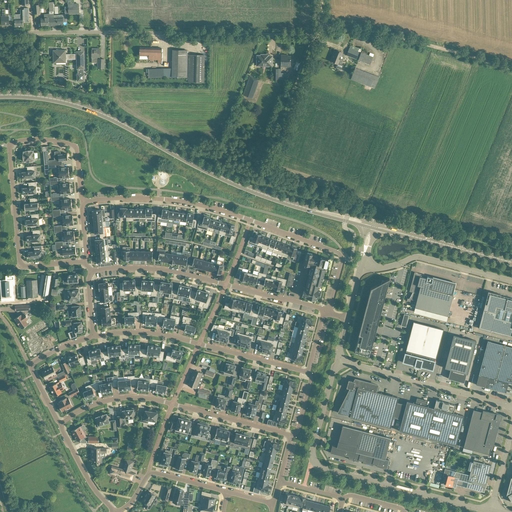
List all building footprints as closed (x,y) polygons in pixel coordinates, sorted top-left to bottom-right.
[(79,4),(68,5),(68,14),(79,13),(79,4)] [(9,25),(9,20),(9,15),(12,15),(11,10),(8,10),(6,10),(6,9),(2,9),(2,17),(1,17),(2,25),(9,25)] [(15,19),(15,22),(15,27),(23,26),(23,21),(26,21),(26,9),(21,10),(21,15),(15,15),(15,19)] [(54,17),(54,15),(54,14),(54,13),(44,14),(44,18),(41,18),(41,26),(49,26),(49,18),(54,17)] [(66,17),(58,17),(58,15),(54,15),(54,17),(49,18),(49,26),(50,26),(64,25),(63,21),(66,21),(66,17)] [(98,63),(98,68),(104,68),(105,59),(99,59),(99,58),(100,58),(100,49),(92,48),(92,58),(92,63),(98,63)] [(161,63),(162,53),(162,48),(140,48),(139,56),(149,56),(149,59),(150,60),(150,61),(154,61),(154,60),(158,60),(158,63),(161,63)] [(373,57),(360,52),(349,48),(347,55),(351,57),(370,64),(371,62),(373,57)] [(61,50),(62,50),(56,49),(56,53),(54,53),(54,58),(54,62),(66,62),(66,60),(69,60),(69,59),(77,59),(77,68),(78,68),(78,73),(77,73),(77,80),(84,80),(84,73),(84,68),(84,59),(84,54),(65,54),(65,52),(65,50),(61,50)] [(187,54),(188,50),(173,50),(172,55),(172,68),(172,77),(188,77),(188,80),(188,82),(204,83),(204,60),(204,55),(187,54)] [(341,65),(344,56),(344,54),(342,53),(334,50),(336,50),(333,58),(332,57),(330,61),(332,61),(331,62),(333,62),(338,64),(341,65)] [(264,55),(262,55),(261,55),(261,56),(257,56),(257,57),(256,61),(257,61),(257,64),(257,66),(266,66),(272,66),(272,56),(268,56),(268,55),(264,55)] [(281,66),(290,66),(291,56),(285,56),(285,55),(281,55),(281,66)] [(380,76),(355,67),(351,79),(375,88),(380,76)] [(149,77),(165,77),(165,69),(149,69),(149,77)] [(253,98),(259,79),(250,76),(243,95),(253,98)] [(26,162),(32,162),(32,161),(34,161),(34,159),(35,159),(35,153),(34,153),(33,151),(31,151),(31,150),(25,150),(25,151),(23,151),(24,153),(23,154),(23,160),(24,159),(24,161),(26,161),(26,162)] [(54,160),(48,160),(49,165),(56,165),(63,165),(62,161),(68,160),(67,154),(60,154),(60,151),(55,152),(55,155),(54,155),(54,160)] [(22,172),(22,178),(27,178),(27,179),(32,179),(32,178),(35,177),(34,166),(26,167),(27,167),(28,171),(22,172)] [(60,189),(70,188),(70,183),(62,183),(62,181),(58,181),(50,182),(50,185),(58,185),(58,189),(60,189)] [(23,188),(24,194),(28,194),(28,195),(33,195),(33,194),(37,193),(36,182),(27,183),(29,183),(29,187),(23,188)] [(70,188),(60,189),(60,193),(57,194),(56,193),(53,193),(53,194),(51,194),(51,198),(63,197),(63,194),(71,193),(70,188)] [(59,205),(72,204),(71,199),(64,199),(63,197),(51,198),(52,201),(59,201),(59,205)] [(25,204),(25,210),(30,210),(30,211),(34,211),(34,210),(38,209),(37,198),(28,199),(30,199),(30,203),(25,204)] [(65,210),(72,209),(72,204),(59,205),(60,209),(60,213),(65,213),(65,210)] [(121,217),(126,217),(127,208),(120,208),(120,210),(117,210),(117,214),(117,221),(120,221),(121,217)] [(155,229),(155,222),(156,214),(152,214),(152,208),(145,208),(145,209),(145,221),(151,221),(151,228),(155,229)] [(161,222),(167,223),(169,211),(169,210),(162,209),(162,215),(158,214),(157,222),(161,222)] [(180,221),(180,224),(186,225),(186,222),(188,213),(187,213),(187,214),(184,213),(185,212),(182,212),(182,213),(181,213),(180,221)] [(190,225),(192,226),(192,227),(195,227),(196,220),(193,219),(194,214),(188,213),(186,222),(190,222),(190,225)] [(26,220),(26,226),(31,226),(31,227),(36,227),(36,225),(40,225),(39,214),(30,214),(30,215),(31,215),(32,219),(26,220)] [(198,220),(197,228),(201,229),(201,228),(207,230),(210,219),(211,218),(204,216),(202,221),(198,220)] [(210,219),(207,230),(213,232),(214,228),(216,221),(216,220),(213,219),(213,220),(210,219)] [(63,221),(61,221),(62,225),(62,229),(66,229),(65,226),(74,225),(73,220),(63,221)] [(222,222),(222,221),(219,221),(216,221),(214,228),(213,232),(219,234),(220,230),(222,222)] [(222,222),(220,230),(219,234),(225,236),(229,223),(228,223),(228,224),(225,223),(226,222),(223,222),(222,222)] [(225,235),(225,236),(227,236),(231,237),(229,243),(233,244),(235,236),(232,235),(232,233),(233,230),(234,230),(235,227),(234,227),(235,225),(229,223),(226,232),(225,235)] [(100,236),(107,236),(106,227),(94,228),(94,231),(94,233),(95,233),(95,234),(100,233),(100,236)] [(27,236),(28,242),(32,242),(33,243),(37,243),(37,241),(41,241),(40,230),(31,230),(31,231),(33,231),(33,235),(27,236)] [(250,237),(248,243),(257,246),(261,235),(255,233),(254,238),(250,237)] [(261,235),(257,246),(262,248),(266,237),(261,235)] [(107,236),(100,236),(100,239),(95,240),(95,241),(95,243),(96,243),(96,246),(108,245),(107,236)] [(271,239),(266,237),(262,248),(267,250),(271,239)] [(272,252),(276,241),(271,239),(267,250),(272,252)] [(276,241),(277,241),(276,241),(272,252),(277,254),(281,243),(276,241)] [(283,256),(287,245),(281,243),(277,254),(283,256)] [(69,244),(63,245),(56,245),(56,250),(56,251),(63,250),(63,255),(64,255),(64,257),(69,256),(69,255),(76,254),(75,247),(70,248),(69,244)] [(291,246),(287,245),(283,256),(287,257),(287,258),(292,246),(291,246)] [(41,246),(33,246),(33,247),(34,247),(34,251),(29,252),(29,258),(34,258),(34,259),(39,259),(39,257),(42,257),(41,246)] [(287,257),(287,259),(292,261),(293,260),(297,261),(299,255),(295,254),(297,248),(292,246),(287,258),(287,257)] [(130,260),(130,251),(130,247),(123,247),(123,251),(121,251),(121,255),(123,255),(123,260),(130,260)] [(158,261),(164,261),(165,253),(165,250),(157,249),(157,256),(159,257),(158,261)] [(182,256),(181,264),(187,265),(187,261),(189,261),(190,254),(182,252),(182,256)] [(308,252),(308,253),(306,252),(306,254),(301,253),(298,263),(298,262),(303,264),(310,266),(311,266),(310,269),(310,270),(310,271),(309,272),(310,272),(309,273),(309,274),(308,278),(308,277),(308,278),(308,280),(307,279),(307,280),(308,280),(307,281),(307,282),(307,283),(306,283),(306,284),(307,284),(306,285),(306,286),(305,289),(304,288),(303,289),(303,291),(302,296),(308,297),(307,298),(309,299),(309,300),(313,301),(313,300),(315,300),(316,297),(319,297),(319,296),(320,296),(321,292),(321,290),(318,289),(319,285),(321,286),(326,269),(324,268),(324,266),(327,267),(329,259),(321,256),(320,258),(317,257),(318,256),(313,255),(314,254),(312,254),(308,252)] [(111,262),(109,262),(109,256),(96,257),(97,263),(100,263),(101,267),(112,265),(111,265),(111,262)] [(217,259),(216,264),(214,272),(221,274),(222,270),(223,270),(225,266),(223,265),(224,261),(217,259)] [(237,273),(241,274),(239,280),(245,281),(247,272),(242,271),(243,268),(242,268),(239,267),(237,273)] [(261,279),(263,273),(259,272),(258,275),(253,274),(251,282),(256,284),(257,279),(261,279)] [(421,275),(414,272),(409,291),(413,292),(409,298),(408,298),(407,301),(416,303),(415,307),(448,316),(453,295),(453,294),(453,291),(454,291),(455,287),(455,285),(452,285),(452,282),(432,277),(427,276),(427,278),(421,277),(421,275)] [(68,275),(68,283),(78,282),(78,279),(79,279),(79,275),(78,275),(78,274),(77,274),(77,273),(74,274),(68,275)] [(266,277),(267,274),(263,273),(261,279),(265,280),(263,286),(269,287),(271,279),(266,277)] [(295,274),(290,273),(286,286),(292,287),(295,274)] [(42,274),(39,294),(48,296),(51,276),(42,274)] [(8,281),(2,281),(3,288),(4,290),(4,299),(4,300),(15,300),(15,294),(12,294),(12,285),(15,283),(14,275),(8,275),(8,281)] [(285,286),(287,279),(277,277),(276,280),(274,288),(274,289),(280,290),(281,285),(285,286)] [(375,334),(377,325),(390,278),(383,282),(377,285),(371,288),(354,352),(369,356),(375,335),(375,334)] [(129,280),(129,290),(133,290),(133,295),(138,295),(138,294),(138,293),(139,286),(135,286),(135,280),(135,279),(132,279),(132,280),(129,280)] [(37,280),(27,280),(27,285),(28,298),(38,297),(37,280)] [(120,294),(120,295),(125,295),(125,290),(129,290),(129,280),(123,280),(123,283),(120,283),(120,288),(120,292),(120,294)] [(145,281),(145,280),(143,280),(142,280),(142,286),(139,286),(138,293),(141,293),(141,294),(147,294),(147,291),(148,281),(145,281)] [(108,290),(113,289),(112,282),(108,283),(108,281),(103,281),(103,283),(99,284),(99,291),(100,291),(108,290)] [(148,281),(147,291),(152,291),(151,296),(156,296),(157,284),(154,284),(154,281),(148,281)] [(157,284),(156,296),(160,297),(161,292),(165,293),(167,283),(161,282),(160,284),(157,284)] [(167,283),(165,293),(169,293),(169,298),(173,299),(175,290),(172,289),(173,284),(172,283),(170,282),(170,283),(167,283)] [(182,285),(180,284),(180,285),(179,285),(178,291),(175,290),(173,299),(182,301),(183,296),(185,286),(182,285)] [(185,286),(183,296),(187,297),(186,301),(191,302),(194,291),(191,290),(191,287),(185,286)] [(79,289),(77,290),(77,287),(64,288),(64,291),(65,301),(69,300),(72,300),(72,302),(77,302),(77,300),(80,299),(79,296),(80,296),(80,295),(79,295),(79,294),(79,293),(79,289)] [(197,292),(194,291),(191,302),(195,304),(196,299),(200,301),(203,291),(198,289),(197,292)] [(206,292),(203,291),(200,301),(204,302),(203,306),(204,307),(208,308),(212,297),(209,296),(209,293),(208,293),(209,292),(206,291),(206,292)] [(478,328),(511,336),(511,299),(500,296),(501,294),(488,291),(478,328)] [(226,302),(224,308),(228,310),(233,311),(234,307),(236,299),(231,298),(229,303),(226,302)] [(237,300),(237,299),(236,299),(234,307),(233,311),(239,312),(239,309),(242,301),(237,300)] [(251,309),(253,304),(247,302),(244,314),(253,316),(255,310),(251,309)] [(255,310),(253,316),(262,319),(265,307),(260,305),(258,311),(255,310)] [(81,309),(80,306),(72,306),(67,307),(68,309),(68,313),(68,318),(73,317),(73,316),(76,316),(76,317),(80,317),(80,316),(81,316),(81,312),(81,311),(81,310),(81,309)] [(266,307),(265,307),(262,319),(268,320),(268,317),(271,309),(266,307)] [(276,310),(274,318),(279,320),(278,323),(282,324),(284,318),(280,317),(282,311),(276,310)] [(128,317),(125,317),(125,325),(126,325),(129,325),(129,324),(135,324),(135,320),(139,320),(139,312),(128,313),(128,317)] [(145,325),(151,325),(152,316),(152,313),(143,312),(142,317),(142,320),(146,321),(145,325)] [(26,315),(25,314),(25,313),(24,314),(23,314),(22,315),(21,314),(15,319),(22,329),(28,324),(26,320),(28,319),(26,315)] [(157,321),(160,322),(161,313),(155,313),(155,316),(152,316),(151,325),(151,326),(154,326),(154,325),(157,326),(157,321)] [(162,326),(168,328),(170,319),(165,318),(165,315),(161,314),(161,313),(160,322),(163,322),(162,326)] [(180,317),(174,316),(171,315),(170,319),(168,328),(169,328),(171,329),(171,328),(174,329),(175,325),(178,325),(180,317)] [(190,325),(191,318),(183,316),(182,319),(183,319),(181,326),(185,327),(184,331),(194,334),(194,332),(195,332),(196,329),(195,329),(196,327),(190,325)] [(115,317),(111,318),(102,319),(102,326),(107,325),(107,327),(112,327),(112,325),(116,324),(115,317)] [(306,318),(301,317),(299,323),(309,325),(311,326),(312,320),(309,319),(309,318),(306,318)] [(72,320),(64,320),(64,321),(64,325),(64,326),(72,325),(73,331),(68,333),(70,338),(77,336),(76,332),(79,332),(79,333),(81,333),(81,332),(83,332),(82,328),(82,325),(82,322),(74,322),(74,323),(72,323),(72,320)] [(43,321),(31,328),(35,334),(47,326),(43,321)] [(436,358),(443,329),(413,321),(406,350),(407,350),(407,354),(405,353),(403,362),(415,365),(414,366),(420,368),(421,367),(433,370),(435,361),(434,361),(434,357),(436,358)] [(220,341),(221,341),(223,331),(224,329),(224,328),(218,326),(214,324),(211,330),(216,332),(215,339),(215,340),(219,342),(220,341)] [(232,336),(234,330),(230,329),(230,330),(230,331),(224,329),(223,331),(221,341),(227,342),(229,335),(232,336)] [(239,333),(240,331),(236,330),(234,336),(238,337),(236,345),(242,346),(245,336),(245,335),(239,333)] [(33,340),(27,343),(29,347),(30,350),(31,350),(33,354),(36,353),(37,354),(41,352),(41,350),(38,344),(42,342),(39,337),(38,337),(36,334),(32,337),(33,340)] [(254,342),(256,335),(252,334),(252,336),(245,335),(245,336),(242,346),(249,348),(251,341),(254,342)] [(466,374),(467,374),(476,340),(453,335),(445,368),(450,369),(448,378),(464,382),(466,374)] [(261,339),(262,337),(258,336),(256,342),(260,343),(258,350),(264,352),(267,342),(267,340),(261,339)] [(274,340),(273,341),(267,339),(267,340),(267,342),(264,352),(270,354),(272,346),(276,347),(278,341),(274,340)] [(479,375),(476,385),(486,387),(487,387),(489,388),(490,388),(492,389),(493,389),(493,388),(493,387),(496,388),(500,388),(499,390),(499,391),(499,390),(502,391),(502,392),(503,391),(505,392),(506,392),(506,391),(506,389),(507,389),(507,388),(507,385),(508,386),(508,384),(508,383),(511,383),(511,346),(504,345),(488,341),(479,375)] [(134,345),(134,344),(131,344),(131,345),(128,345),(128,349),(125,349),(125,356),(125,357),(134,357),(134,354),(134,345)] [(115,346),(114,346),(115,356),(119,355),(119,359),(125,358),(125,356),(125,349),(121,349),(121,345),(118,345),(115,345),(115,346)] [(140,345),(134,345),(134,354),(140,354),(140,356),(143,356),(144,349),(140,349),(140,345)] [(147,349),(144,349),(143,356),(147,357),(147,355),(153,356),(154,346),(154,345),(151,345),(151,346),(148,345),(147,349)] [(155,346),(154,346),(153,356),(157,356),(156,360),(163,361),(164,352),(160,351),(161,347),(158,347),(158,346),(155,345),(155,346)] [(108,351),(104,351),(106,359),(109,358),(109,356),(115,356),(114,346),(108,347),(108,351)] [(106,360),(106,359),(104,351),(101,352),(100,348),(97,349),(97,348),(95,349),(94,350),(96,358),(100,358),(100,361),(106,360)] [(175,362),(176,358),(180,359),(181,356),(182,356),(183,353),(182,352),(182,351),(179,350),(178,351),(173,349),(172,353),(167,352),(166,359),(175,362)] [(96,358),(94,350),(89,351),(90,355),(86,356),(88,363),(91,362),(91,364),(98,363),(97,359),(96,358)] [(303,355),(301,355),(291,352),(290,358),(295,360),(298,361),(298,360),(301,361),(303,355)] [(86,364),(83,357),(79,358),(77,354),(71,357),(71,356),(68,357),(69,358),(68,358),(71,365),(80,362),(81,365),(86,364)] [(62,364),(66,374),(70,372),(66,362),(62,364)] [(233,374),(236,365),(227,363),(224,371),(229,373),(228,376),(231,377),(229,384),(234,386),(236,377),(233,376),(233,374)] [(65,370),(57,375),(53,366),(42,372),(46,379),(48,378),(48,380),(57,376),(58,378),(65,375),(66,374),(65,370)] [(248,380),(251,369),(242,367),(240,375),(243,376),(243,379),(246,380),(245,381),(246,381),(244,388),(249,390),(251,381),(248,380)] [(213,377),(214,373),(215,370),(210,368),(209,371),(207,370),(205,374),(213,377)] [(194,370),(191,377),(202,382),(199,381),(202,373),(194,370)] [(265,390),(268,377),(268,376),(266,375),(266,373),(257,371),(256,375),(256,374),(255,378),(256,378),(255,379),(263,381),(261,389),(264,390),(265,390)] [(105,383),(107,392),(113,391),(112,387),(115,386),(114,379),(113,376),(107,377),(108,383),(105,383)] [(124,390),(125,390),(124,380),(118,380),(118,376),(113,376),(114,379),(115,386),(118,386),(119,390),(121,390),(121,391),(124,391),(124,390)] [(128,380),(124,380),(125,390),(126,390),(129,390),(129,389),(132,389),(131,385),(134,385),(134,377),(134,376),(128,376),(128,380)] [(138,377),(134,377),(134,385),(138,385),(137,389),(140,389),(140,390),(142,390),(143,390),(144,381),(144,378),(138,377)] [(158,381),(158,378),(155,377),(155,379),(153,379),(152,387),(156,387),(155,391),(161,393),(165,394),(165,393),(167,387),(167,386),(163,385),(157,384),(158,381)] [(202,382),(191,377),(188,385),(196,388),(197,385),(200,386),(202,382)] [(144,381),(143,390),(149,390),(149,386),(152,387),(153,379),(144,378),(144,381)] [(94,380),(95,383),(97,390),(101,389),(101,393),(104,393),(104,394),(107,393),(107,392),(105,383),(105,380),(99,381),(99,379),(94,380)] [(284,379),(283,385),(293,388),(294,388),(296,382),(293,381),(290,380),(290,381),(284,379)] [(355,379),(354,381),(349,380),(346,388),(350,389),(342,405),(340,404),(338,412),(350,416),(350,417),(390,428),(393,417),(397,402),(398,397),(376,391),(378,385),(355,379)] [(59,382),(49,387),(54,396),(62,393),(61,391),(64,389),(61,383),(60,384),(59,382)] [(83,392),(86,399),(87,399),(87,400),(90,399),(89,398),(95,395),(94,391),(97,390),(95,383),(85,387),(87,390),(83,392)] [(217,397),(216,402),(215,402),(215,405),(215,406),(224,409),(227,400),(227,397),(231,398),(233,389),(228,387),(227,387),(225,396),(222,395),(222,398),(217,397)] [(80,392),(77,388),(68,393),(71,397),(80,392)] [(207,391),(199,389),(199,388),(199,389),(198,392),(198,393),(197,397),(199,397),(198,397),(206,400),(208,400),(209,397),(207,396),(207,395),(209,395),(210,391),(207,391)] [(71,402),(69,398),(67,399),(66,398),(59,401),(60,403),(58,404),(62,411),(66,409),(67,410),(70,408),(69,407),(71,407),(73,406),(71,402)] [(239,398),(237,402),(233,401),(231,411),(239,413),(240,407),(244,408),(246,400),(239,398)] [(443,402),(436,400),(434,408),(426,406),(427,400),(417,398),(416,403),(407,401),(406,405),(402,420),(399,431),(456,445),(463,415),(453,413),(455,405),(448,403),(448,404),(443,403),(443,402)] [(262,402),(258,401),(256,400),(255,404),(249,403),(247,410),(246,410),(245,414),(246,414),(248,415),(252,416),(254,417),(255,413),(256,413),(256,411),(259,412),(261,407),(262,402)] [(402,420),(406,405),(397,402),(393,417),(402,420)] [(125,422),(125,418),(128,418),(128,419),(133,419),(133,418),(134,417),(134,415),(135,415),(135,412),(134,412),(134,409),(130,410),(130,409),(126,410),(127,410),(122,410),(123,416),(122,416),(117,416),(118,427),(126,427),(125,422)] [(484,412),(473,409),(463,448),(489,454),(491,446),(492,447),(496,433),(499,419),(500,420),(501,417),(500,417),(499,415),(499,414),(497,414),(497,415),(484,411),(484,412)] [(145,419),(156,421),(157,417),(158,417),(158,414),(157,414),(157,412),(153,412),(153,411),(149,411),(145,410),(145,414),(140,413),(138,421),(144,422),(145,419)] [(97,422),(99,426),(104,424),(106,428),(110,427),(110,426),(111,426),(112,431),(116,430),(115,420),(111,421),(111,422),(110,422),(107,414),(103,415),(103,414),(99,415),(100,416),(96,417),(96,418),(95,418),(96,422),(97,422)] [(271,421),(270,425),(275,426),(276,426),(277,422),(279,422),(279,423),(282,423),(285,424),(286,418),(285,417),(275,415),(274,415),(273,420),(272,421),(271,421)] [(176,429),(182,431),(185,418),(181,417),(181,418),(179,418),(177,423),(175,422),(171,421),(168,429),(172,431),(173,428),(176,429)] [(189,419),(185,418),(182,431),(188,432),(187,433),(191,434),(193,425),(190,424),(191,421),(189,420),(189,419)] [(200,439),(204,423),(200,422),(200,423),(198,423),(197,426),(194,425),(192,435),(195,435),(195,434),(201,436),(200,439)] [(209,425),(204,423),(200,439),(201,436),(207,437),(206,439),(210,440),(213,430),(210,429),(210,426),(209,425)] [(391,438),(343,425),(338,441),(337,446),(332,445),(330,453),(344,456),(345,455),(349,456),(348,459),(358,461),(359,460),(363,461),(363,463),(372,465),(373,464),(377,465),(377,466),(387,469),(389,460),(385,459),(391,438)] [(81,443),(99,443),(99,437),(88,437),(86,437),(86,436),(81,426),(72,431),(77,441),(79,440),(81,443)] [(215,440),(220,441),(224,428),(220,427),(220,428),(217,428),(217,430),(214,429),(211,440),(214,441),(215,440)] [(226,444),(229,445),(232,437),(233,434),(229,433),(230,431),(228,430),(224,428),(220,441),(226,443),(226,444)] [(233,444),(240,446),(243,434),(236,433),(235,437),(232,437),(229,445),(233,446),(233,444)] [(243,434),(240,446),(246,448),(246,449),(249,450),(252,439),(249,438),(250,436),(247,435),(244,434),(243,435),(243,434)] [(268,438),(267,442),(268,442),(267,447),(276,450),(278,450),(280,444),(276,444),(276,443),(274,442),(274,443),(272,442),(273,439),(268,438)] [(102,462),(102,457),(102,456),(100,456),(100,453),(107,453),(106,448),(100,448),(91,448),(92,461),(97,461),(97,462),(102,462)] [(163,456),(162,456),(161,459),(162,460),(161,464),(163,464),(163,465),(166,466),(167,465),(168,466),(169,461),(171,461),(172,457),(175,458),(177,449),(174,449),(173,453),(170,452),(170,451),(166,450),(165,452),(164,452),(163,456)] [(183,469),(184,463),(188,464),(190,454),(185,453),(183,454),(182,457),(178,456),(177,460),(176,459),(175,463),(176,464),(175,467),(177,468),(177,469),(181,470),(181,469),(183,469)] [(189,471),(196,473),(199,462),(199,461),(203,462),(205,454),(200,453),(200,456),(198,455),(197,459),(196,459),(195,461),(192,460),(192,461),(191,461),(190,465),(191,465),(189,471)] [(134,461),(129,459),(126,459),(123,469),(112,466),(109,474),(116,476),(116,475),(126,478),(125,479),(134,482),(136,473),(130,471),(131,468),(132,469),(134,461)] [(202,475),(209,476),(211,469),(215,470),(217,461),(214,460),(212,459),(212,461),(211,464),(205,463),(202,475)] [(473,461),(470,460),(468,468),(471,469),(470,475),(468,482),(466,487),(466,488),(484,492),(486,485),(491,465),(473,461)] [(225,467),(217,465),(216,468),(218,469),(216,477),(217,477),(216,478),(222,480),(222,479),(224,479),(225,477),(227,477),(230,464),(228,463),(227,465),(225,465),(225,467)] [(232,483),(235,484),(236,483),(238,478),(242,479),(245,467),(240,466),(239,472),(232,470),(231,474),(230,477),(231,478),(229,482),(232,482),(232,483)] [(455,487),(456,485),(457,480),(468,482),(470,475),(455,471),(454,477),(448,475),(449,470),(445,469),(443,476),(448,477),(447,480),(446,485),(455,487)] [(254,487),(253,492),(259,493),(260,489),(261,489),(261,490),(263,490),(267,491),(269,485),(267,485),(257,482),(256,488),(254,487)] [(181,488),(177,488),(176,488),(175,492),(174,494),(175,494),(173,502),(173,501),(174,500),(184,503),(184,507),(188,508),(187,511),(189,501),(189,499),(185,497),(184,498),(182,497),(183,492),(184,490),(180,489),(181,488)] [(149,490),(142,501),(145,503),(143,506),(144,507),(145,508),(145,507),(144,506),(144,507),(144,506),(146,502),(151,505),(155,499),(154,499),(157,495),(157,496),(157,495),(149,490)] [(214,502),(215,498),(210,498),(211,493),(202,491),(200,503),(214,505),(214,504),(215,502),(214,502)] [(281,495),(280,501),(283,502),(282,504),(288,505),(291,494),(285,493),(284,496),(281,495)] [(213,511),(214,505),(200,503),(203,503),(202,510),(200,510),(200,511),(207,511),(208,510),(213,511)]
